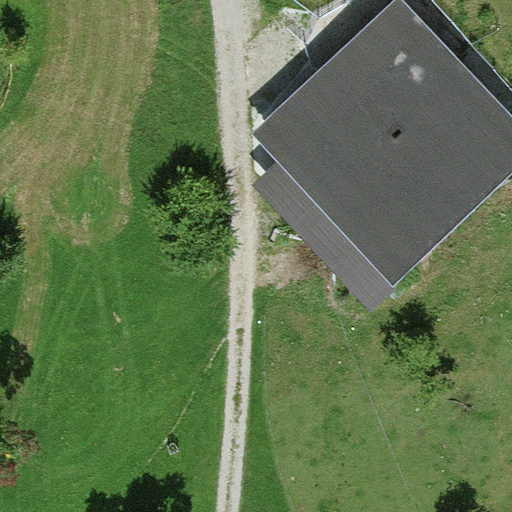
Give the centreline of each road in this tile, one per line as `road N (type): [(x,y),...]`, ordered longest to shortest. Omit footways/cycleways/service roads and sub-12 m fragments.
road 1 (track): [(229,511),(240,241),(226,0)]
road 2 (track): [(348,0),(337,19),(229,68)]
